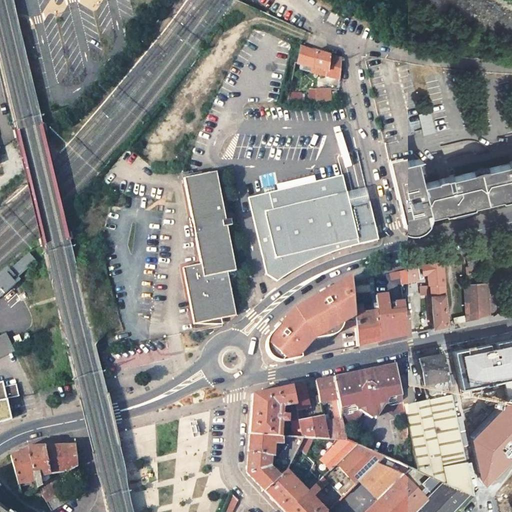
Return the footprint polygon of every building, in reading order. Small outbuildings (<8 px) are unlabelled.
[(328,56),(319,53),(300,47),(298,63),(312,67),(310,72),(325,76),(327,71),(328,56)] [(330,89),(316,89),(316,101),(331,101),(330,89)] [(288,100),(301,101),(301,92),(288,91),(288,100)] [(430,112),(419,114),(424,135),(434,132),(430,112)] [(419,159),(389,166),(402,228),(406,230),(409,231),(410,231),(415,231),(420,229),(421,229),(426,224),(432,215),(425,184),(419,159)] [(142,160),(138,164),(147,174),(151,170),(142,160)] [(511,160),(511,163),(491,168),(485,165),(482,165),(477,169),(476,171),(453,177),(453,175),(438,178),(439,180),(425,184),(432,215),(447,211),(447,212),(451,211),(451,213),(456,213),(469,210),(474,208),(473,206),(476,205),(476,204),(504,197),(505,198),(508,197),(509,199),(511,198),(511,160)] [(181,268),(192,324),(215,326),(215,321),(234,317),(227,274),(235,272),(226,227),(232,226),(231,220),(227,221),(216,172),(183,178),(199,264),(181,268)] [(310,263),(345,248),(376,241),(367,204),(349,208),(346,194),(341,177),(246,198),(264,276),(275,284),(291,273),(310,263)] [(365,191),(346,194),(349,208),(367,204),(365,191)] [(481,263),(481,255),(465,257),(466,265),(481,263)] [(0,296),(17,286),(15,283),(39,267),(33,259),(0,280),(0,296)] [(401,277),(441,276),(440,261),(400,270),(401,277)] [(429,287),(433,331),(446,328),(442,286),(429,287)] [(488,286),(463,287),(465,324),(485,319),(489,318),(488,286)] [(357,347),(380,342),(408,336),(402,287),(352,288),(353,304),(388,302),(389,308),(374,310),(375,315),(362,317),(361,307),(354,308),(356,328),(357,347)] [(316,295),(300,306),(268,337),(267,340),(266,343),(266,347),(266,351),(268,354),(270,356),(273,359),(279,361),(285,361),(301,358),(301,352),(302,348),(304,345),(306,343),(310,341),(329,337),(328,330),(356,328),(354,308),(353,304),(352,288),(316,295)] [(0,422),(9,420),(4,400),(16,397),(14,390),(2,393),(1,387),(0,385),(0,354),(9,350),(0,335),(0,422)] [(468,349),(441,355),(456,427),(458,426),(462,447),(475,444),(467,409),(470,408),(465,386),(473,384),(468,349)] [(470,494),(467,479),(456,427),(441,355),(418,359),(426,398),(412,400),(401,403),(404,413),(415,470),(441,481),(470,494)] [(401,363),(394,364),(395,374),(400,373),(402,372),(401,363)] [(376,368),(385,407),(387,406),(396,418),(404,413),(401,403),(399,389),(396,377),(395,374),(394,364),(376,368)] [(377,413),(385,407),(376,368),(331,377),(339,414),(340,419),(342,426),(351,424),(360,411),(373,412),(376,411),(377,413)] [(401,376),(396,377),(399,389),(404,388),(402,376),(401,376)] [(334,415),(339,414),(331,377),(314,381),(319,403),(331,401),(334,415)] [(302,383),(290,386),(301,437),(326,439),(323,422),(322,416),(302,420),(300,411),(304,410),(308,408),(302,383)] [(2,393),(14,390),(13,384),(1,387),(2,393)] [(248,434),(275,435),(276,421),(285,422),(286,415),(280,415),(280,406),(287,406),(291,417),(291,436),(301,437),(290,386),(251,394),(249,423),(248,434)] [(404,388),(399,389),(401,403),(412,400),(409,387),(404,388)] [(496,445),(499,448),(508,457),(510,455),(511,433),(511,418),(501,416),(496,445)] [(323,422),(326,439),(342,440),(345,440),(342,426),(340,419),(335,420),(323,422)] [(280,436),(275,435),(248,434),(247,445),(247,452),(269,457),(269,442),(280,444),(280,442),(280,436)] [(291,436),(288,436),(285,442),(274,464),(278,467),(284,471),(301,437),(291,436)] [(329,470),(336,464),(356,444),(345,440),(342,440),(320,461),(329,470)] [(358,481),(383,456),(356,444),(336,464),(355,484),(358,481)] [(61,446),(44,447),(51,479),(58,476),(77,466),(75,445),(61,446)] [(18,451),(9,455),(17,482),(33,477),(26,447),(18,451)] [(41,505),(45,511),(48,511),(62,504),(60,494),(58,476),(51,479),(44,447),(26,447),(33,477),(34,481),(38,479),(39,486),(35,489),(40,497),(37,498),(41,505)] [(508,457),(499,448),(467,479),(470,494),(508,457)] [(263,492),(277,478),(268,468),(269,457),(247,452),(246,464),(245,474),(259,488),(263,492)] [(411,468),(383,456),(358,481),(376,501),(411,468)] [(415,470),(411,468),(376,501),(365,511),(410,511),(441,481),(415,470)] [(285,511),(303,495),(301,492),(293,484),(297,480),(291,474),(287,478),(282,473),(281,474),(277,478),(263,492),(275,505),(282,511),(285,511)] [(410,511),(452,511),(470,494),(441,481),(410,511)] [(321,511),(309,499),(317,490),(313,486),(307,491),(303,495),(285,511),(321,511)] [(230,511),(236,498),(230,493),(223,510),(227,511),(230,511)]
